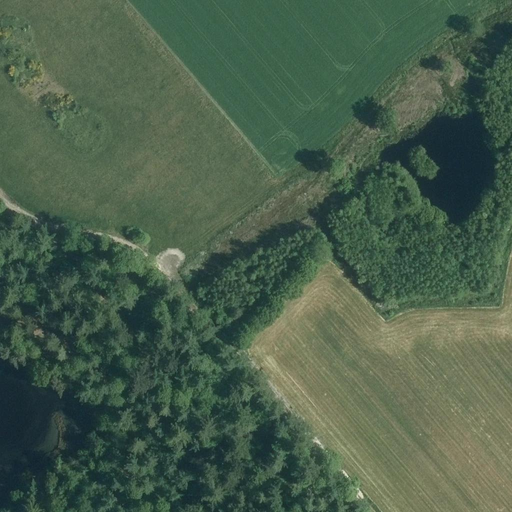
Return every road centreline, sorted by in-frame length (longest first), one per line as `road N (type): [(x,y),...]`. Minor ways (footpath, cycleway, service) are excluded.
road 1 (track): [(373,511),(141,251),(32,218),(0,194)]
road 2 (track): [(41,221),(123,321),(189,511)]
